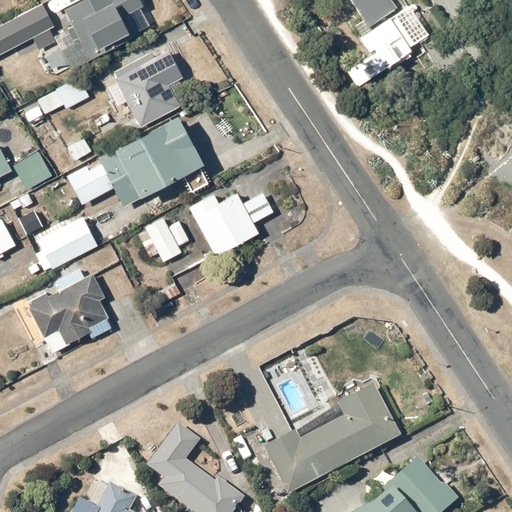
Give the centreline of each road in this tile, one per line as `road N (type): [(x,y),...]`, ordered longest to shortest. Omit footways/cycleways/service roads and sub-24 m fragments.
road 1 (residential): [(0,453),(394,247)]
road 2 (tertiary): [(231,0),(394,247)]
road 3 (tertiary): [(394,247),(511,424)]
